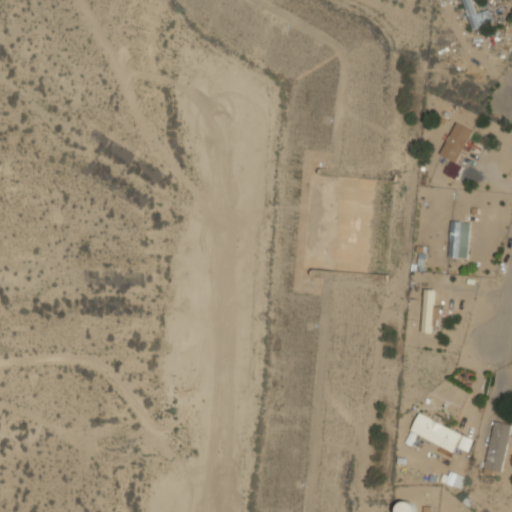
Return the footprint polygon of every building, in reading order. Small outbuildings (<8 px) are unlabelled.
[(462,0),(472,29),(494,22),(489,9),(476,13),(471,0),(462,0)] [(440,154),(456,162),(472,129),(455,122),(440,154)] [(462,166),(450,160),(444,173),(455,178),(462,166)] [(455,229),(451,229),(450,254),(467,255),(469,222),(455,222),(455,229)] [(423,332),(433,332),(434,289),(424,288),(423,332)] [(468,392),(439,378),(432,393),(461,407),(468,392)] [(410,430),(453,452),(462,434),(419,412),(410,430)] [(484,467),(502,471),(511,424),(494,421),(484,467)] [(462,486),(465,476),(449,471),(446,481),(462,486)] [(419,508),(420,511),(419,511),(400,511),(400,509),(401,506),(402,503),(405,501),(408,500),(411,500),(414,501),(416,502),(418,505),(419,508)]
